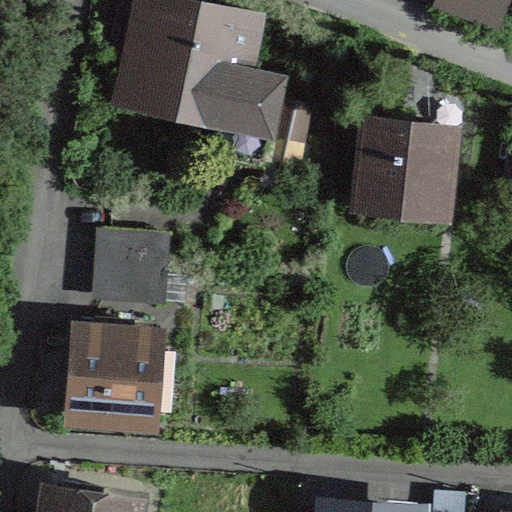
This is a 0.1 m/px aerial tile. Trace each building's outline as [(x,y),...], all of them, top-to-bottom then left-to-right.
[(267,6),(237,0),(130,0),(111,100),(221,120),(214,155),(262,164),(268,134),(306,141),(314,102),(280,95),(286,65),(257,59),(267,6)] [(499,27),(509,0),(431,0),(431,1),(499,27)] [(463,115),(357,103),(346,203),(451,215),(463,115)] [(168,226),(95,223),(93,259),(166,263),(168,226)] [(166,263),(93,259),(91,294),(164,298),(166,263)] [(165,317),(69,310),(62,418),(158,425),(165,317)] [(141,511),(145,484),(38,470),(32,511),(141,511)] [(433,486),(432,509),(466,511),(467,488),(433,486)] [(312,511),(427,511),(429,495),(313,488),(312,511)] [(511,511),(511,502),(499,502),(498,511),(511,511)]
